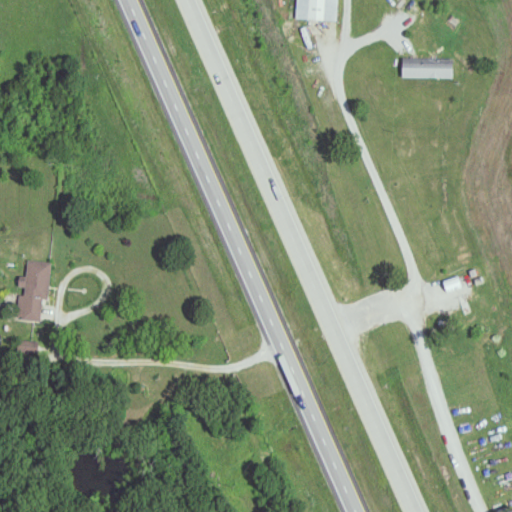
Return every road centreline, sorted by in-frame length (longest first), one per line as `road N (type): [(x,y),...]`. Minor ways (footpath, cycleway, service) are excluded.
road 1 (trunk): [(127,0),(355,511)]
road 2 (trunk): [(416,511),(190,0)]
road 3 (residential): [(335,326),(398,301),(413,291),(418,271),(346,91),(346,53),(425,19)]
road 4 (residential): [(486,511),(413,291)]
